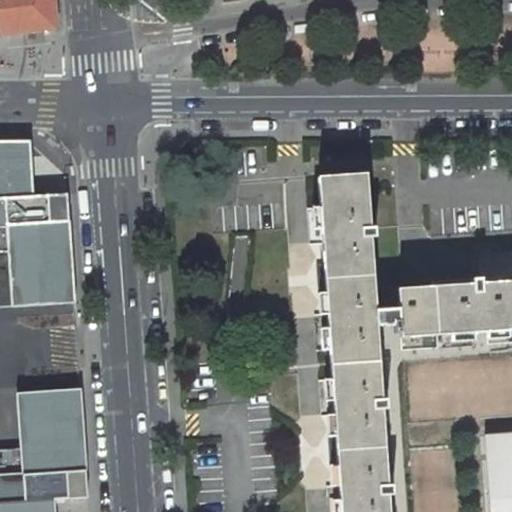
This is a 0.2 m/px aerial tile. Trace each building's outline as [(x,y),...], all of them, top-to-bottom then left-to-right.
[(53,0),(0,0),(0,35),(55,28),(53,0)] [(0,143),(0,255),(7,255),(11,309),(73,305),(65,197),(46,197),(31,198),(28,143),(0,143)] [(388,511),(376,326),(375,311),(366,174),(317,177),(323,262),(331,379),(339,511),(388,511)] [(511,281),(396,290),(398,309),(375,311),(376,326),(399,325),(400,338),(511,330),(511,281)] [(93,511),(84,391),(3,397),(11,490),(0,491),(0,511),(93,511)] [(511,511),(511,433),(484,436),(488,511),(511,511)]
